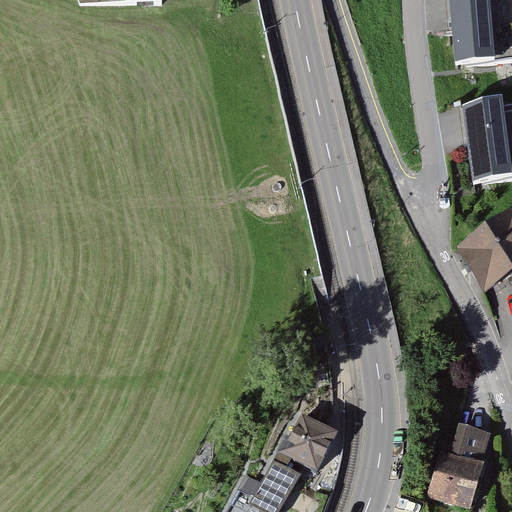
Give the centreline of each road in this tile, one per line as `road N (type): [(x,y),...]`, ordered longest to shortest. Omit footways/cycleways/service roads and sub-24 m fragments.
road 1 (secondary): [(365,511),(379,450),(379,385),(294,0)]
road 2 (residential): [(425,220),(335,0)]
road 3 (residential): [(425,220),(436,177),(412,0)]
road 4 (residential): [(511,407),(425,220)]
